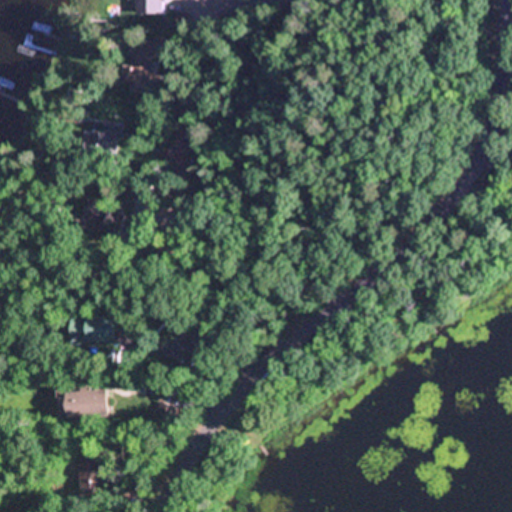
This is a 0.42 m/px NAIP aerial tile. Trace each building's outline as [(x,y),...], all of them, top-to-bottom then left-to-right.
[(155,94),(155,43),(127,44),(127,63),(124,63),(124,86),(131,85),(131,94),(155,94)] [(106,135),(92,135),(92,155),(116,155),(116,127),(106,127),(106,135)] [(72,346),(120,346),(120,316),(72,317),(72,346)] [(59,420),(112,418),(111,388),(58,390),(59,420)] [(89,462),(81,463),(84,496),(110,494),(106,449),(88,451),(89,462)]
